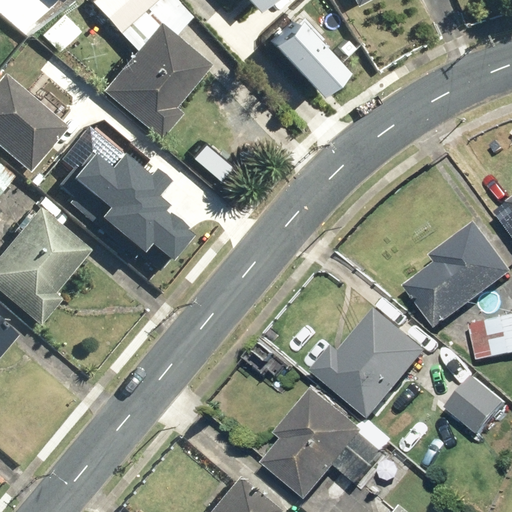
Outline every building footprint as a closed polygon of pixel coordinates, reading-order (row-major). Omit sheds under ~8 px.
[(101,33),(139,0),(80,0),(75,4),(101,33)] [(294,13),(267,39),(315,88),(342,63),(294,13)] [(148,19),(92,91),(150,136),(206,63),(148,19)] [(0,72),(0,146),(27,169),(63,125),(0,72)] [(83,122),(49,168),(101,206),(93,216),(134,246),(140,239),(165,257),(184,231),(154,209),(159,201),(149,193),(160,178),(83,122)] [(39,210),(0,256),(0,298),(37,329),(55,308),(46,300),(88,251),(39,210)] [(404,284),(434,328),(511,275),(511,274),(478,223),(430,255),(435,263),(404,284)] [(98,245),(84,260),(107,283),(121,268),(98,245)] [(312,373),(368,420),(427,350),(376,307),(337,354),(332,349),(312,373)] [(511,319),(469,328),(476,364),(511,356),(511,319)] [(292,360),(265,339),(243,366),(271,387),(292,360)] [(474,381),(450,408),(476,432),(501,405),(474,381)] [(307,501),(362,433),(309,391),(273,437),(282,443),(263,466),(307,501)] [(204,511),(266,511),(229,482),(204,511)]
